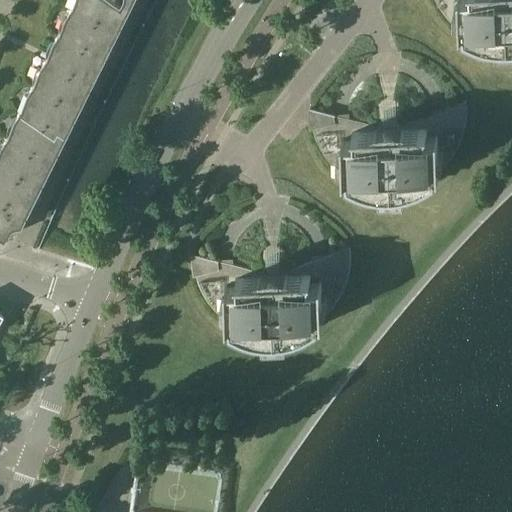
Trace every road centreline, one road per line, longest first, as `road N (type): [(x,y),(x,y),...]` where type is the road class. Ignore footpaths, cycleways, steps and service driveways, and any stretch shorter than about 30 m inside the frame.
road 1 (residential): [(174,125),(236,156),(368,0)]
road 2 (residential): [(92,300),(174,125)]
road 3 (residential): [(35,443),(92,300)]
road 4 (residential): [(174,125),(245,0)]
